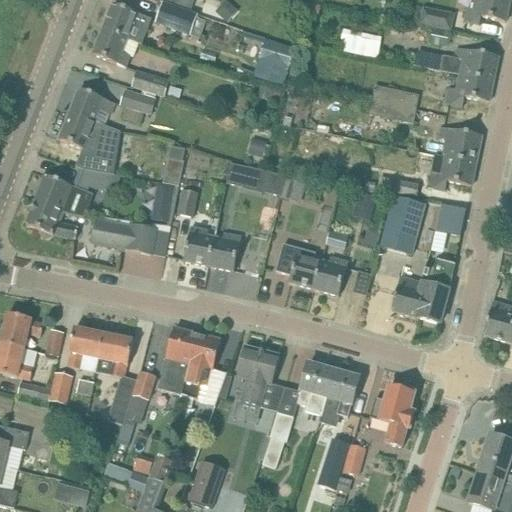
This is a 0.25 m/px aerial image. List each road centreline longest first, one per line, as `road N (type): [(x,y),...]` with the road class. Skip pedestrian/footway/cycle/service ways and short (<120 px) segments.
road 1 (residential): [(453,365),(237,310),(0,269)]
road 2 (residential): [(453,365),(511,94)]
road 3 (tertiary): [(0,207),(74,0)]
road 4 (residential): [(407,511),(453,365)]
